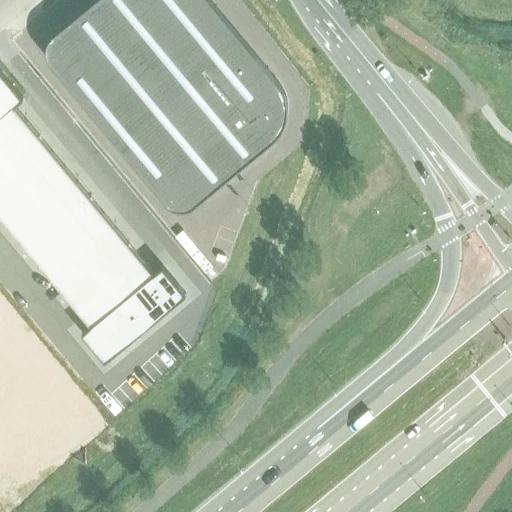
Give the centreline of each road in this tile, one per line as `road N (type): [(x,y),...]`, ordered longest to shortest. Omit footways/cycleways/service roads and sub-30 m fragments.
road 1 (primary): [(422,131),(448,234),(447,277),(388,388)]
road 2 (primary): [(353,511),(511,379)]
road 3 (primary): [(388,388),(234,511)]
road 4 (secondary): [(422,131),(317,0)]
road 5 (secondary): [(422,131),(511,268)]
road 6 (primary): [(511,286),(388,388)]
road 7 (secondary): [(511,213),(422,131)]
